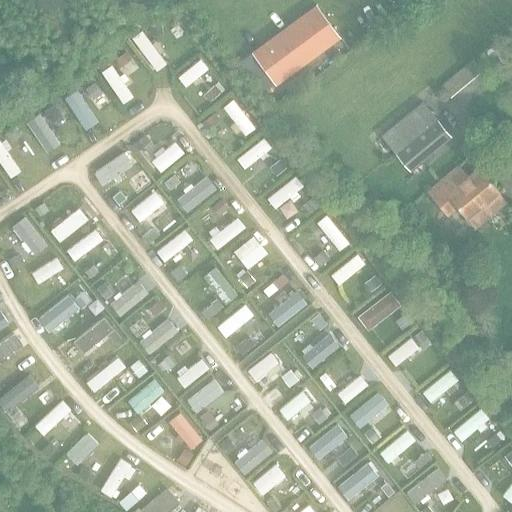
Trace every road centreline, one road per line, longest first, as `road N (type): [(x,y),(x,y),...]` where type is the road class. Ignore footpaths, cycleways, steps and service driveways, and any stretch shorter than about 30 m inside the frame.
road 1 (unknown): [(75,171),(166,116),(187,118),(486,487),(497,511)]
road 2 (unknown): [(359,511),(75,171)]
road 3 (unknown): [(242,511),(122,430),(53,353),(0,262)]
